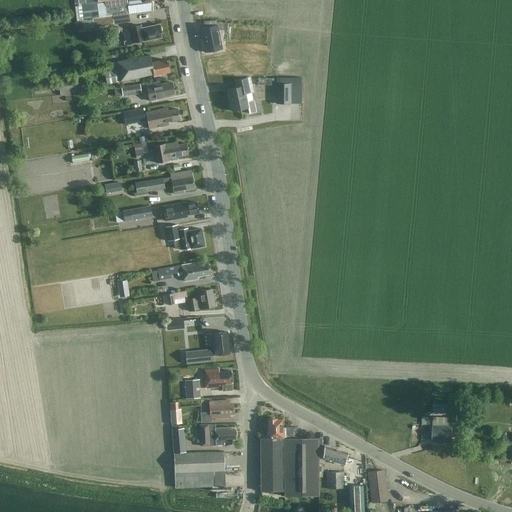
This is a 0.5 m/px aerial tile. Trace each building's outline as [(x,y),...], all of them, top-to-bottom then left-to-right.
[(112,15),(129,12),(151,10),(150,1),(154,0),(73,0),(76,19),(81,19),(93,17),(112,15)] [(129,12),(112,15),(113,24),(130,21),(129,12)] [(93,17),(95,27),(114,24),(113,24),(112,15),(93,17)] [(82,28),(95,27),(93,17),(81,19),(82,28)] [(227,29),(227,23),(216,22),(216,20),(204,21),(205,27),(198,29),(201,39),(202,39),(205,52),(221,49),(217,29),(226,29),(227,29)] [(159,24),(141,28),(140,25),(131,27),(131,28),(122,30),(125,45),(143,41),(144,41),(161,37),(160,33),(161,33),(159,24)] [(151,63),(150,55),(109,63),(111,70),(104,71),(107,84),(153,74),(154,76),(160,75),(161,74),(169,72),(167,60),(151,63)] [(245,93),(253,91),(250,77),(235,81),(236,87),(227,89),(231,111),(248,107),(249,113),(256,112),(253,100),(247,102),(245,93)] [(58,82),(60,95),(84,92),(82,79),(58,82)] [(174,94),(171,82),(160,85),(159,82),(146,85),(146,83),(121,87),(122,96),(141,93),(147,91),(149,101),(163,98),(162,96),(174,94)] [(275,103),(291,103),(291,83),(275,83),(275,103)] [(143,108),(129,111),(131,121),(145,118),(143,108)] [(145,113),(149,129),(168,125),(168,122),(179,119),(177,109),(168,111),(167,108),(145,113)] [(150,152),(148,143),(147,141),(146,136),(139,137),(140,143),(133,144),(136,157),(143,156),(142,153),(150,152)] [(177,159),(177,157),(188,155),(186,143),(177,145),(177,142),(154,146),(157,162),(177,159)] [(71,156),(72,163),(88,160),(87,153),(71,156)] [(173,187),(174,193),(183,192),(183,190),(194,188),(192,176),(191,176),(190,170),(171,174),(171,177),(135,183),(137,193),(173,187)] [(112,184),(104,185),(106,192),(113,191),(112,184)] [(187,203),(187,201),(162,206),(165,221),(187,217),(187,215),(198,213),(196,202),(187,203)] [(151,216),(149,207),(123,211),(123,212),(115,214),(117,223),(151,216)] [(187,228),(178,229),(177,224),(165,227),(168,240),(174,238),(175,247),(181,246),(182,250),(204,246),(201,229),(188,231),(187,228)] [(209,274),(207,261),(181,265),(151,271),(153,281),(171,278),(170,274),(177,273),(178,276),(183,275),(184,281),(197,279),(197,276),(209,274)] [(127,281),(126,279),(117,280),(120,297),(129,295),(127,281)] [(212,289),(195,292),(196,298),(187,300),(190,311),(198,309),(199,309),(215,306),(212,289)] [(187,297),(185,290),(162,295),(164,305),(174,303),(174,299),(187,297)] [(229,353),(228,344),(227,332),(205,334),(206,345),(211,344),(211,349),(185,352),(186,364),(213,361),(212,355),(229,353)] [(231,371),(219,372),(219,368),(204,369),(205,388),(222,387),(223,391),(232,390),(231,383),(232,383),(231,371)] [(185,381),(186,400),(200,399),(199,380),(185,381)] [(229,405),(229,400),(209,401),(209,413),(201,413),(201,423),(211,423),(211,418),(230,417),(230,414),(234,413),(233,404),(229,405)] [(170,403),(171,425),(182,424),(181,410),(178,410),(177,402),(170,403)] [(433,404),(433,414),(452,414),(452,404),(433,404)] [(452,442),(452,417),(432,416),(432,441),(452,442)] [(297,427),(282,427),(282,420),(276,420),(276,419),(268,419),(268,430),(268,431),(267,432),(267,438),(260,438),(261,481),(261,491),(272,491),(284,491),(284,496),(319,496),(318,438),(297,438),(297,427)] [(215,424),(199,425),(201,446),(215,445),(224,445),(224,442),(232,442),(232,439),(235,439),(235,429),(231,429),(231,427),(215,427),(215,424)] [(171,429),(173,453),(186,452),(184,428),(171,429)] [(323,458),(344,464),(347,453),(324,446),(323,458)] [(224,452),(173,454),(174,473),(175,488),(214,486),(225,485),(224,471),(224,452)] [(387,501),(383,470),(368,472),(372,502),(387,501)] [(344,488),(343,472),(327,472),(327,489),(344,488)]
